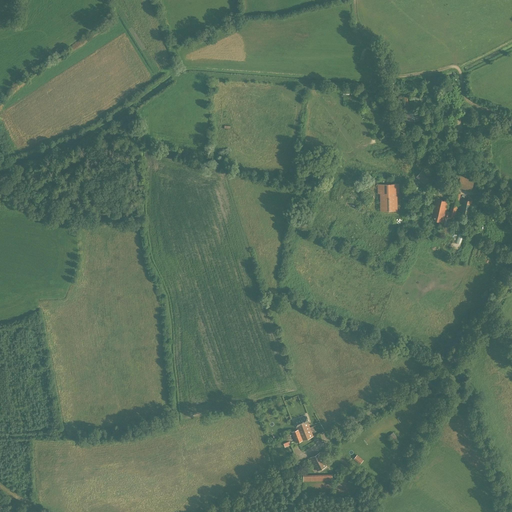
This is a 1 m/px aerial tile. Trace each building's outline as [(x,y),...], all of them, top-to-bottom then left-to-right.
[(417,108),(403,113),(406,125),(408,125),(415,123),(415,121),(423,118),(420,110),(418,111),(417,108)] [(434,179),(423,171),(417,178),(428,186),(434,179)] [(472,191),(476,176),(462,172),(457,187),(472,191)] [(378,193),(380,193),(380,211),(398,210),(397,193),(399,193),(399,183),(378,184),(378,193)] [(445,216),(446,216),(453,218),(457,204),(452,202),(450,212),(446,211),(448,201),(436,198),(430,219),(443,222),(445,216)] [(470,214),(473,201),(462,199),(459,212),(470,214)] [(296,442),(302,440),(313,436),(308,422),(309,422),(307,417),(294,422),(296,427),(297,427),(298,429),(292,432),(296,442)] [(396,446),(400,442),(393,432),(388,436),(396,446)] [(310,458),(317,471),(327,466),(320,452),(310,458)] [(359,463),(362,459),(357,455),(354,459),(359,463)]
